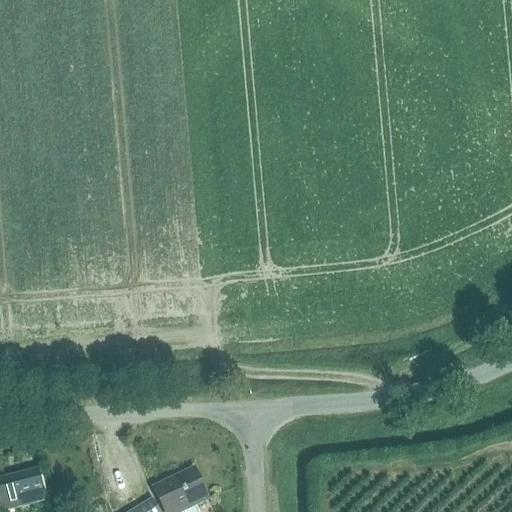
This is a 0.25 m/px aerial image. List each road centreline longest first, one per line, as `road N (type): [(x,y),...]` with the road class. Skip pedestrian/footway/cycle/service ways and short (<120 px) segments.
road 1 (unclassified): [(251,414),(447,383),(511,350)]
road 2 (unclassified): [(251,414),(0,415)]
